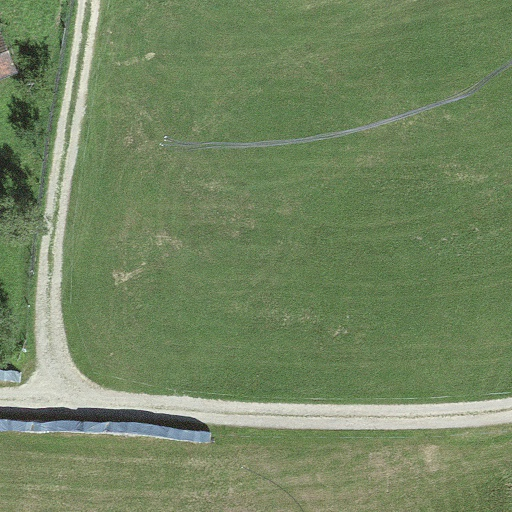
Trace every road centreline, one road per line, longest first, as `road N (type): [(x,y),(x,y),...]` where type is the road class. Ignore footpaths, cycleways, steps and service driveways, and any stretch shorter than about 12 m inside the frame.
road 1 (track): [(511,418),(245,420),(0,394)]
road 2 (track): [(70,398),(52,361),(50,265),(89,0)]
